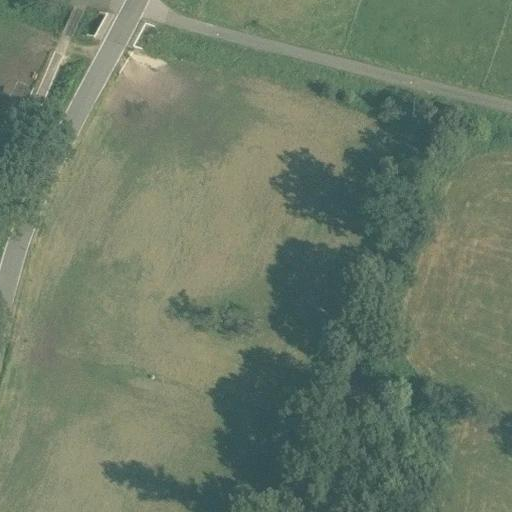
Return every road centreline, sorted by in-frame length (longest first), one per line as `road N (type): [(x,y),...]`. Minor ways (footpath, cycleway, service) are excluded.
road 1 (track): [(511,110),(131,10)]
road 2 (unclassified): [(0,319),(40,179),(109,59)]
